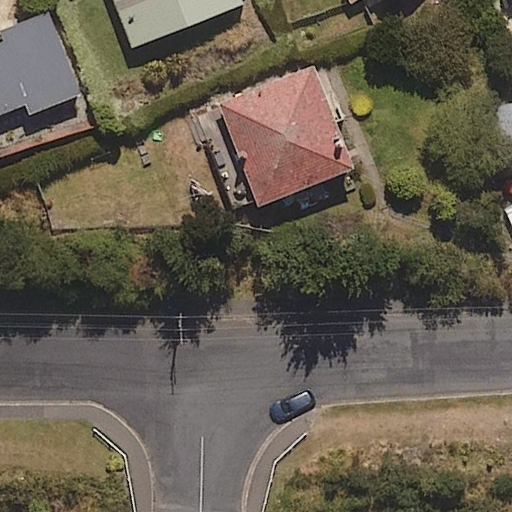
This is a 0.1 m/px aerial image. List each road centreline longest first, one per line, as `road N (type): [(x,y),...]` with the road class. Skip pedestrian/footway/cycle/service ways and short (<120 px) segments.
road 1 (residential): [(201,366),(511,348)]
road 2 (residential): [(201,366),(0,364)]
road 3 (residential): [(197,511),(201,366)]
